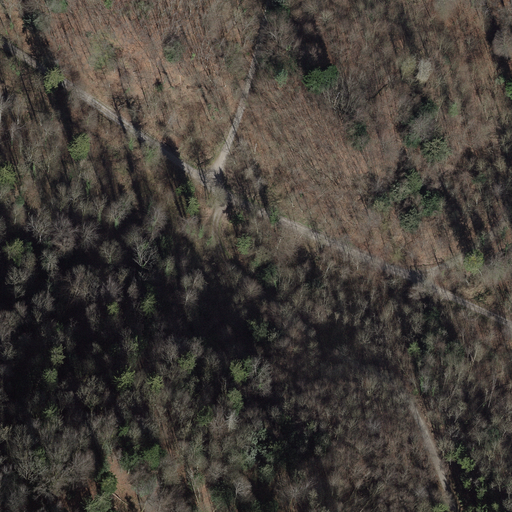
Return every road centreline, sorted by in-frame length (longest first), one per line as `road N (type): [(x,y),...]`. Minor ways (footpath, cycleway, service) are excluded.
road 1 (track): [(0,40),(219,190),(511,325)]
road 2 (track): [(228,195),(215,229),(225,258),(313,336),(402,392),(456,511)]
road 3 (track): [(270,0),(240,114),(209,183)]
road 4 (track): [(411,278),(460,260),(511,207)]
